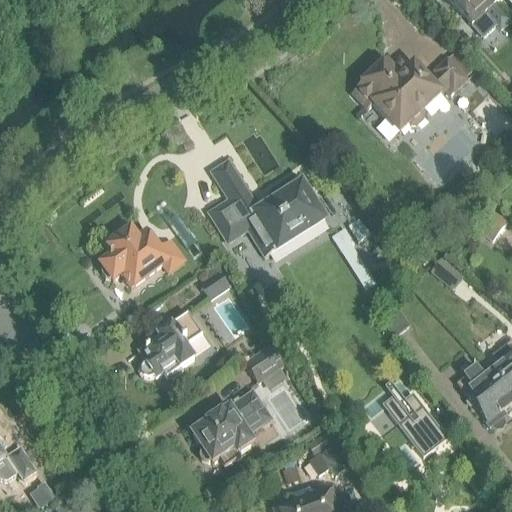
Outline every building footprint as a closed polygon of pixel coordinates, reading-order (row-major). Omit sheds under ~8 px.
[(495,12),(484,0),(444,0),(444,1),(473,33),(495,12)] [(511,9),(511,0),(484,0),(495,12),(505,3),(511,9)] [(450,100),(466,85),(447,64),(435,75),(438,78),(432,84),(421,73),(416,77),(404,64),(392,75),(385,67),(379,72),(372,71),(366,77),(365,87),(352,98),(367,114),(372,109),(398,138),(409,129),(416,130),(425,122),(424,116),(446,96),(450,100)] [(265,262),(324,225),(299,184),(256,211),(232,175),(216,185),(230,206),(211,218),(229,247),(248,235),(265,262)] [(493,247),(508,229),(488,217),(474,232),(493,247)] [(358,245),(371,236),(358,223),(348,230),(358,245)] [(187,237),(170,249),(161,256),(147,237),(138,244),(127,230),(110,242),(114,247),(106,253),(112,261),(109,264),(110,265),(102,271),(104,273),(103,278),(107,284),(112,284),(124,300),(162,272),(167,278),(167,277),(173,285),(189,273),(183,266),(199,254),(187,237)] [(375,286),(352,249),(355,247),(345,232),(333,240),(365,292),(375,286)] [(441,264),(430,277),(452,295),(463,282),(441,264)] [(209,306),(230,292),(221,279),(200,292),(209,306)] [(395,339),(409,328),(393,308),(379,319),(395,339)] [(194,363),(186,350),(202,339),(188,319),(156,340),(158,344),(139,356),(145,364),(143,365),(145,367),(142,370),(141,372),(140,374),(140,376),(141,379),(143,382),(146,383),(150,384),(152,383),(155,382),(156,383),(163,378),(168,386),(182,377),(180,373),(194,363)] [(511,346),(492,361),(495,364),(487,370),(511,402),(511,346)] [(260,386),(282,371),(269,352),(247,367),(260,386)] [(503,417),(511,410),(511,402),(487,370),(478,377),(475,374),(456,389),(489,432),(492,430),(495,434),(497,434),(499,435),(501,434),(503,433),(504,431),(505,428),(505,426),(504,424),(503,421),(505,420),(503,417)] [(392,402),(382,410),(423,463),(448,443),(413,398),(403,405),(390,388),(384,392),(392,402)] [(253,398),(192,439),(203,455),(202,455),(201,458),(201,460),(201,462),(202,464),(203,465),(205,466),(207,466),(208,466),(210,465),(213,469),(220,464),(226,472),(240,462),(238,459),(254,448),(247,439),(270,423),(253,398)] [(315,462),(332,450),(324,439),(307,450),(315,462)] [(319,482),(331,474),(336,482),(347,474),(332,452),(309,468),(319,482)] [(21,454),(8,462),(24,487),(37,479),(21,454)] [(38,494),(30,499),(38,511),(41,511),(55,503),(44,488),(37,492),(38,494)] [(338,511),(332,496),(314,503),(312,498),(293,505),(295,509),(286,511),(338,511)]
